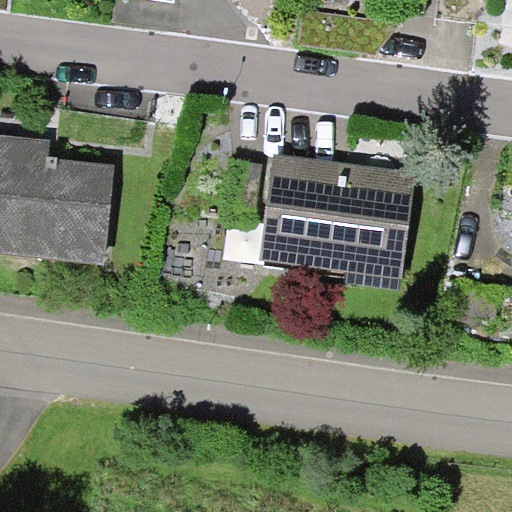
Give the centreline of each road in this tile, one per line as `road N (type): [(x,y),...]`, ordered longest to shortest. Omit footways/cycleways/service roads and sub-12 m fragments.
road 1 (residential): [(0,48),(511,114)]
road 2 (tertiary): [(33,363),(511,427)]
